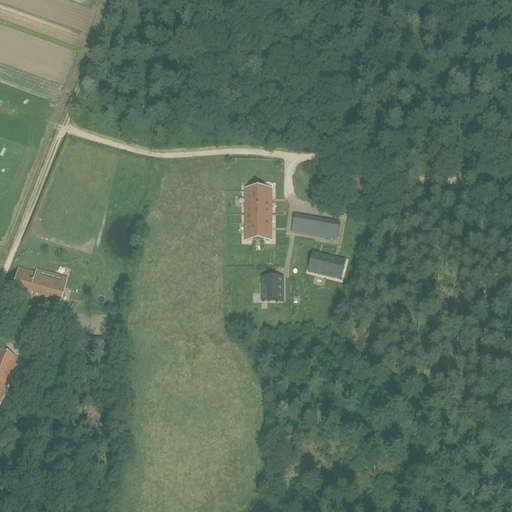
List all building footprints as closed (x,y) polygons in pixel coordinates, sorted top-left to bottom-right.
[(245,189),(245,214),(271,214),(271,189),(264,189),(252,189),(245,189)] [(245,214),(245,240),(255,240),(255,241),(261,241),(261,240),(271,240),(271,232),(271,222),(271,214),(245,214)] [(293,227),(292,233),(303,235),(304,229),(293,227)] [(304,229),(303,235),(314,237),(315,231),(304,229)] [(315,231),(314,237),(326,239),(327,233),(315,231)] [(327,233),(326,239),(337,241),(338,235),(327,233)] [(341,281),(343,275),(346,262),(313,253),(308,273),(333,279),(341,281)] [(57,309),(65,278),(35,270),(34,274),(19,270),(12,297),(57,309)] [(268,278),(268,302),(284,302),(284,278),(268,278)] [(16,322),(12,330),(19,333),(22,324),(16,322)] [(29,327),(25,338),(32,340),(36,329),(29,327)] [(71,336),(70,351),(71,351),(71,350),(85,351),(86,339),(72,338),(72,336),(71,336)] [(0,403),(2,405),(18,361),(0,354),(0,403)] [(33,368),(29,378),(36,381),(37,381),(41,370),(39,370),(33,368)]
